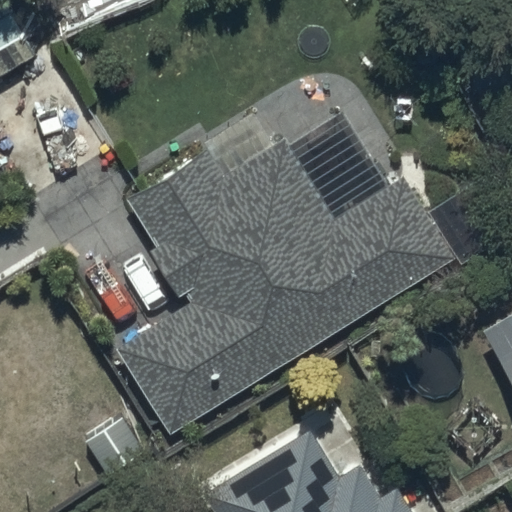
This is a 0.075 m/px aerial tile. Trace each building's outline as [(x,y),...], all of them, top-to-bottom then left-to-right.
[(13,0),(0,0),(0,60),(37,39),(13,0)] [(511,0),(476,0),(480,72),(511,71),(511,0)] [(511,187),(495,157),(430,193),(412,160),(337,202),(290,119),(222,157),(210,134),(126,181),(185,287),(119,324),(174,419),(459,243),(511,213),(511,187)] [(511,295),(487,309),(511,354),(511,295)] [(317,411),(212,477),(231,511),(425,511),(399,465),(379,477),(363,449),(344,459),(317,411)]
